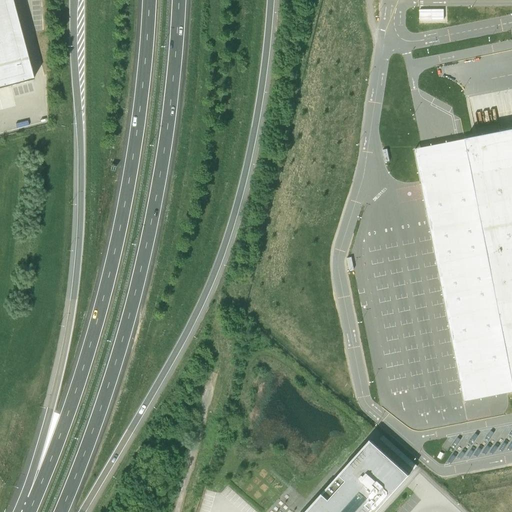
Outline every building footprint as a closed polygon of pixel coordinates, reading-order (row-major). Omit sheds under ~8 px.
[(10,0),(0,0),(0,67),(5,67),(10,86),(32,80),(10,0)] [(446,22),(446,8),(422,8),(422,22),(446,22)] [(511,128),(466,138),(467,142),(511,370),(511,128)] [(511,395),(511,370),(467,142),(416,152),(466,404),(511,395)] [(307,511),(376,511),(409,475),(371,441),(307,511)]
